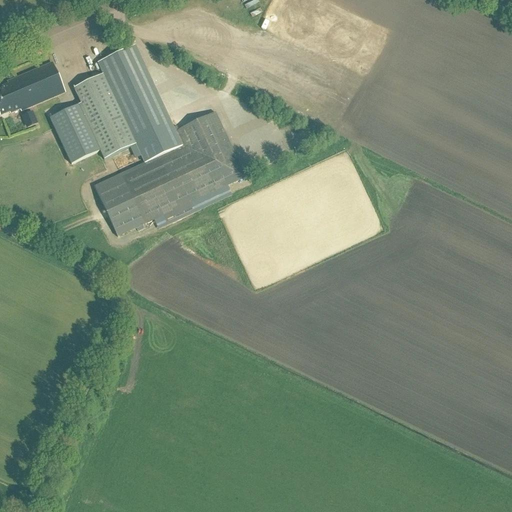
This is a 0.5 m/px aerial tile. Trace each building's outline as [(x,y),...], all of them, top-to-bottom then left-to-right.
[(79,104),(48,119),(70,165),(98,152),(103,161),(129,149),(134,160),(140,157),(144,165),(149,162),(150,165),(121,178),(144,227),(246,178),(215,113),(178,131),(177,128),(174,129),(134,46),(97,63),(102,75),(72,89),(79,104)] [(3,91),(0,91),(0,116),(0,117),(12,112),(13,114),(20,111),(21,113),(64,95),(52,65),(7,84),(8,86),(2,89),(3,91)] [(207,205),(218,201),(216,196),(205,200),(207,205)] [(230,259),(226,262),(232,272),(236,270),(230,259)] [(140,331),(135,355),(140,356),(145,332),(140,331)]
